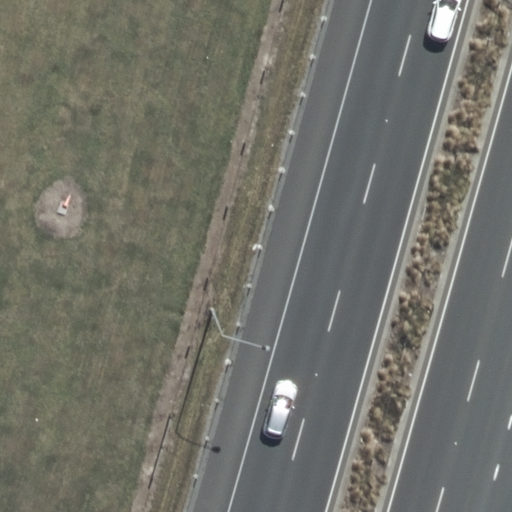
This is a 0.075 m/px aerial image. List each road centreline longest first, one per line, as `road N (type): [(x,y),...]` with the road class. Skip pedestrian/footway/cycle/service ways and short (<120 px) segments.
road 1 (trunk): [(275,511),(416,0)]
road 2 (trunk): [(511,243),(434,511)]
road 3 (trunk): [(511,365),(504,511)]
